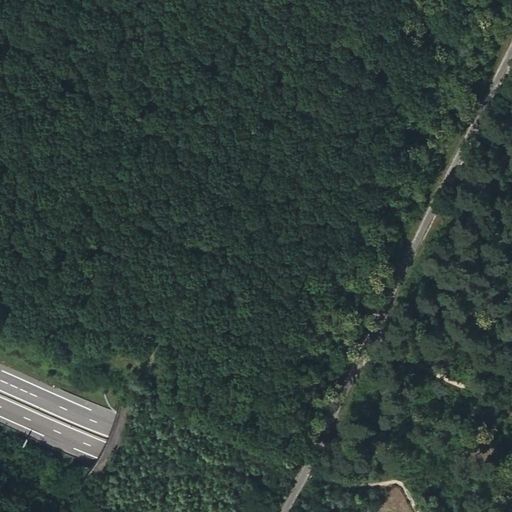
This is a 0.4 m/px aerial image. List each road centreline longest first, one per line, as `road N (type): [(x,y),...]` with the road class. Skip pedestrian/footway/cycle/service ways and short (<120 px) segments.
road 1 (track): [(0,325),(71,359),(126,362),(128,381),(108,449),(64,500),(0,471)]
road 2 (trunk): [(260,511),(0,382)]
road 3 (trunk): [(0,410),(206,511)]
road 4 (track): [(367,341),(511,412)]
